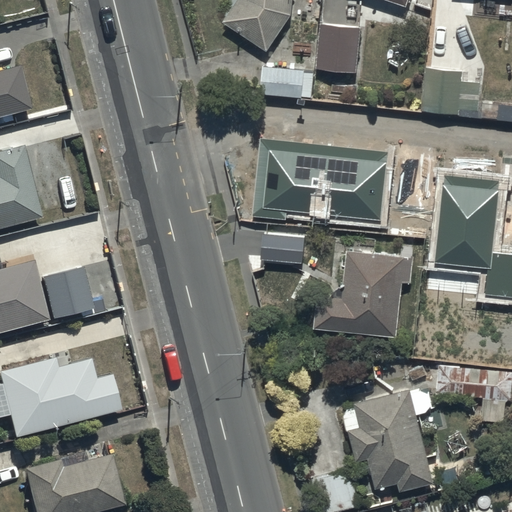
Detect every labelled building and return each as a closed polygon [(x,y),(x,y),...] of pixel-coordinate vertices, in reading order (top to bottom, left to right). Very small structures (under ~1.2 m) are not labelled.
[(236,0),(222,23),(266,51),(290,15),(291,0),(236,0)] [(358,28),(319,25),(315,70),(353,74),(358,28)] [(0,116),(29,109),(18,67),(0,71),(0,116)] [(313,72),(262,67),(260,94),(311,98),(313,72)] [(461,70),(424,68),(421,114),(457,116),(458,110),(476,111),(478,84),(460,83),(461,70)] [(0,228),(39,218),(20,147),(0,151),(0,228)] [(387,162),(269,150),(263,208),(381,221),(387,162)] [(511,254),(491,252),(499,190),(443,183),(434,263),(487,269),(484,294),(511,297),(511,254)] [(315,303),(314,330),(394,337),(399,283),(408,283),(410,258),(345,252),(344,255),(341,255),(340,267),(343,267),(341,297),(335,296),(335,305),(315,303)] [(31,262),(0,270),(0,332),(46,320),(31,262)] [(81,268),(40,278),(51,320),(92,309),(81,268)] [(500,314),(457,312),(454,357),(497,360),(500,314)] [(0,416),(6,415),(13,439),(118,412),(109,376),(94,379),(89,360),(56,368),(53,357),(0,371),(0,416)] [(341,414),(354,463),(365,460),(373,490),(394,484),(396,493),(432,483),(406,391),(352,406),(353,411),(341,414)] [(21,469),(32,511),(100,511),(123,506),(109,454),(59,467),(57,460),(21,469)] [(310,480),(318,511),(337,511),(359,507),(350,470),(310,480)]
